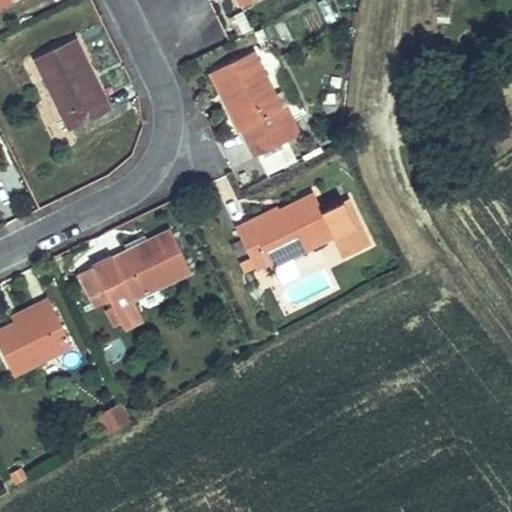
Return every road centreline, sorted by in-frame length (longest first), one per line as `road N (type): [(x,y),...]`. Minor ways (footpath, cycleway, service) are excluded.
road 1 (track): [(400,0),(389,156),(401,186),(511,339)]
road 2 (residential): [(121,0),(160,75),(171,116),(160,153),(135,182),(0,247)]
